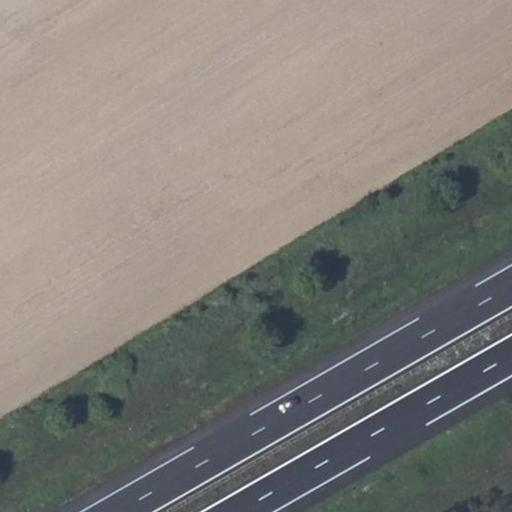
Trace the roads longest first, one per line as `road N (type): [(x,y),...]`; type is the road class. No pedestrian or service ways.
road 1 (motorway): [(511,286),(119,511)]
road 2 (motorway): [(238,511),(511,355)]
